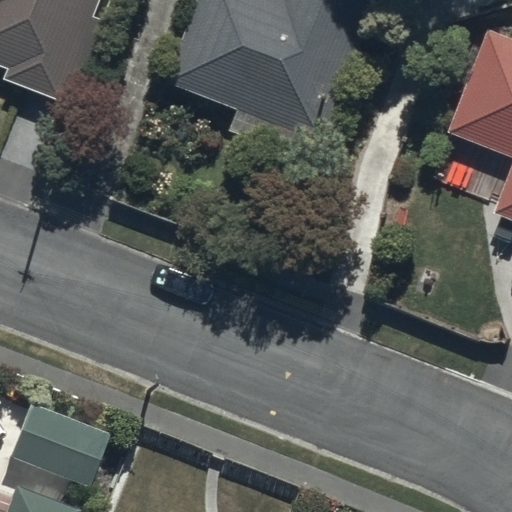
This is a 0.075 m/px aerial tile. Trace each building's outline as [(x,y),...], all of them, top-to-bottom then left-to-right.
[(96,14),(101,0),(0,0),(0,61),(10,66),(6,75),(77,104),(112,20),(96,14)] [(201,0),(170,77),(240,106),(229,132),(301,162),(314,130),(326,135),(382,0),(201,0)] [(511,35),(492,27),(449,125),(511,152),(511,157),(492,203),(511,211),(511,35)] [(87,487),(107,434),(25,402),(5,455),(87,487)] [(0,496),(0,511),(77,511),(80,505),(25,485),(0,496)]
